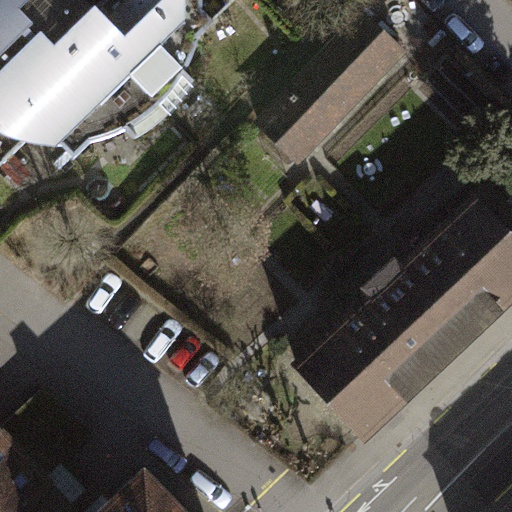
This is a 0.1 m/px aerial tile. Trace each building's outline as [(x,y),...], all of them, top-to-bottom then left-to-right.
[(0,0),(0,165),(0,166),(27,140),(37,141),(53,143),(64,143),(76,156),(91,142),(104,138),(119,132),(130,127),(125,121),(153,94),(178,69),(183,74),(188,66),(192,57),(196,48),(199,37),(215,22),(203,8),(202,0),(105,0),(95,11),(103,20),(40,80),(20,60),(32,47),(18,33),(6,46),(0,39),(0,10),(8,2),(17,12),(29,0),(0,0)] [(401,48),(365,15),(263,125),(300,158),(401,48)] [(511,299),(511,234),(477,198),(400,270),(394,264),(369,287),(375,294),(298,365),(365,437),(511,299)] [(53,378),(1,427),(48,477),(100,427),(53,378)] [(1,427),(0,426),(0,511),(75,511),(78,509),(48,477),(1,427)] [(186,511),(146,470),(102,511),(186,511)]
